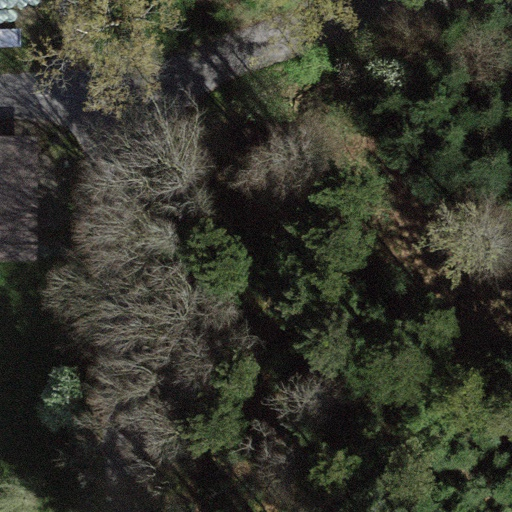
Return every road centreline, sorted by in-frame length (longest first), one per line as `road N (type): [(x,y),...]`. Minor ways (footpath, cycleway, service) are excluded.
road 1 (unclassified): [(129,511),(118,87)]
road 2 (unclassified): [(118,87),(258,43),(469,0)]
